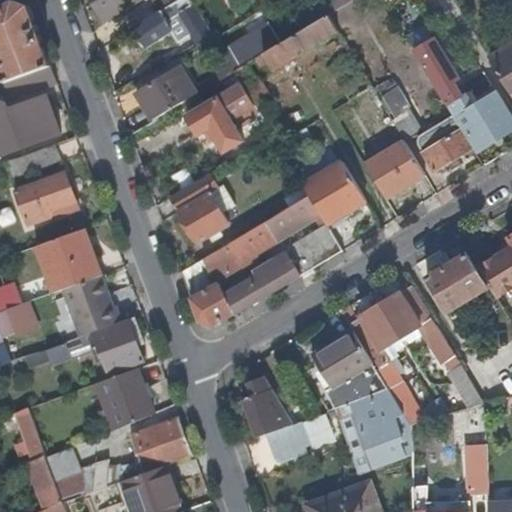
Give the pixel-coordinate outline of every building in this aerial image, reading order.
[(90,0),(101,27),(131,12),(151,0),(90,0)] [(160,12),(161,12),(153,0),(151,0),(131,12),(139,25),(142,23),(160,12)] [(172,5),(168,0),(153,0),(161,12),(172,5)] [(179,15),(196,45),(197,47),(215,37),(192,0),(179,0),(172,5),(161,12),(160,12),(166,23),(179,15)] [(325,0),(334,13),(355,0),(325,0)] [(0,10),(0,64),(7,83),(51,67),(30,7),(16,1),(0,10)] [(151,39),(169,27),(166,23),(160,12),(142,23),(151,39)] [(266,54),(275,69),(340,31),(330,15),(283,44),(266,54)] [(429,28),(408,40),(453,115),(456,120),(459,118),(479,151),(511,130),(511,119),(497,94),(470,111),(454,83),(460,80),(429,28)] [(228,59),(236,72),(248,64),(266,54),(283,44),(276,31),(228,59)] [(511,47),(490,60),(511,96),(511,47)] [(333,76),(358,61),(353,53),(327,68),(333,76)] [(275,69),(266,54),(248,64),(253,73),(258,80),(261,78),(275,69)] [(272,98),(266,87),(258,92),(249,76),(253,73),(248,64),(236,72),(243,84),(256,105),(257,107),(272,98)] [(138,95),(153,121),(199,94),(183,68),(138,95)] [(266,87),(261,78),(258,80),(253,73),(249,76),(258,92),(266,87)] [(341,90),(349,102),(372,88),(364,76),(341,90)] [(230,120),(256,105),(243,84),(187,116),(198,135),(205,132),(211,142),(216,139),(224,152),(242,141),(230,120)] [(397,88),(380,98),(406,141),(419,133),(417,130),(421,128),(397,88)] [(20,146),(57,133),(48,99),(7,112),(20,146)] [(434,171),(473,148),(456,120),(453,115),(427,131),(431,138),(419,145),(434,171)] [(211,142),(205,132),(198,135),(204,146),(211,142)] [(406,141),(365,165),(385,199),(426,174),(406,141)] [(61,159),(55,145),(17,158),(23,173),(61,159)] [(328,225),(367,202),(343,162),(304,185),(310,195),(322,215),(325,220),(328,225)] [(65,174),(16,192),(28,227),(78,209),(65,174)] [(251,258),(322,215),(310,195),(182,272),(200,323),(213,327),(237,313),(237,314),(343,251),(328,225),(285,250),(288,254),(262,270),(266,276),(228,300),(219,284),(246,269),(245,268),(254,263),(251,258)] [(177,219),(198,249),(231,232),(214,204),(177,219)] [(285,250),(328,225),(325,220),(322,215),(251,258),(254,263),(245,268),(246,269),(219,284),(228,300),(266,276),(262,270),(288,254),(285,250)] [(38,246),(55,293),(65,289),(102,276),(85,229),(38,246)] [(511,244),(511,248),(479,269),(497,298),(511,288),(511,236),(508,239),(511,244)] [(490,290),(469,256),(427,280),(449,315),(490,290)] [(413,289),(414,288),(405,273),(397,279),(406,293),(358,321),(350,307),(341,312),(350,326),(352,325),(371,357),(421,327),(426,335),(438,327),(433,319),(432,320),(413,289)] [(65,289),(82,336),(120,322),(115,307),(112,308),(109,299),(111,298),(103,276),(102,276),(65,289)] [(16,283),(0,288),(0,313),(25,304),(16,283)] [(501,332),(511,325),(511,323),(497,298),(479,308),(488,322),(493,319),(501,332)] [(33,318),(28,303),(25,304),(0,313),(0,330),(0,331),(4,341),(10,339),(7,329),(15,326),(20,338),(41,330),(36,317),(33,318)] [(144,344),(134,317),(129,319),(139,346),(144,344)] [(47,349),(51,359),(70,353),(72,358),(94,350),(99,363),(105,361),(110,375),(144,362),(139,346),(129,319),(120,322),(82,336),(47,349)] [(438,327),(426,335),(443,365),(456,357),(455,355),(448,343),(438,327)] [(333,389),(373,365),(354,333),(314,356),(333,389)] [(453,339),(448,343),(455,355),(461,352),(453,339)] [(14,342),(5,345),(7,350),(11,361),(37,352),(39,351),(35,340),(15,346),(14,342)] [(41,363),(51,359),(47,349),(39,351),(37,352),(41,363)] [(0,366),(11,361),(7,350),(0,353),(0,366)] [(70,353),(51,359),(53,364),(72,358),(70,353)] [(98,384),(116,431),(153,414),(136,370),(98,384)] [(397,379),(386,386),(389,391),(410,426),(422,422),(397,379)] [(299,424),(273,387),(244,397),(252,429),(266,436),(299,424)] [(339,410),(363,475),(411,458),(410,426),(389,391),(339,410)] [(17,415),(25,438),(37,433),(29,410),(17,415)] [(163,467),(191,456),(178,419),(131,437),(143,469),(138,471),(137,468),(123,469),(109,468),(110,462),(84,471),(83,478),(77,480),(76,476),(79,475),(70,451),(70,450),(47,459),(63,503),(64,504),(121,482),(163,467)] [(309,453),(299,424),(266,436),(275,459),(276,461),(278,462),(280,463),(282,463),(309,453)] [(37,433),(25,438),(34,462),(46,457),(37,433)] [(468,445),(470,494),(489,494),(486,444),(468,445)] [(63,503),(47,459),(46,457),(34,462),(28,464),(45,511),(63,503)] [(180,511),(163,467),(121,482),(132,511),(180,511)] [(377,511),(368,486),(309,507),(311,511),(377,511)] [(413,487),(413,511),(427,511),(424,511),(423,487),(413,487)] [(511,511),(511,502),(489,504),(489,511),(511,511)] [(42,511),(66,511),(64,504),(63,503),(45,511),(42,511)]
